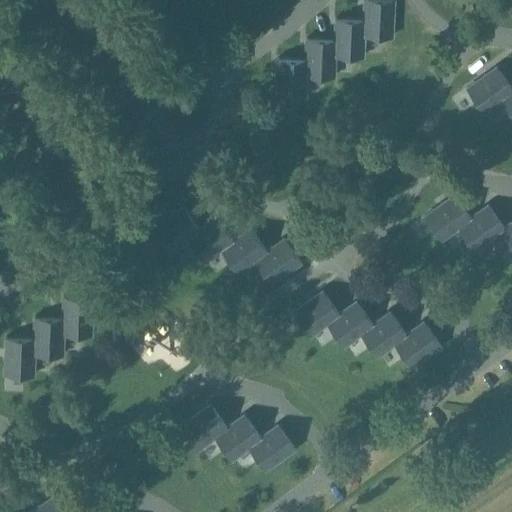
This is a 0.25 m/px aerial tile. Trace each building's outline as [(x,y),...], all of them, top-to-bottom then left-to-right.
[(364,0),(363,19),(363,35),(391,36),(392,0),(364,0)] [(363,35),(363,19),(336,17),(335,39),(334,55),(362,56),(363,35)] [(334,55),(335,39),(307,38),(306,59),(305,75),(333,76),(334,55)] [(305,75),(306,59),(278,57),(276,95),(304,96),(305,75)] [(482,111),(500,99),(511,90),(511,87),(497,67),(466,88),(482,111)] [(511,90),(500,99),(511,115),(511,90)] [(441,240),(458,227),(470,217),(454,195),(424,217),(441,240)] [(470,217),(458,227),(474,250),(492,238),(504,227),(488,205),(470,217)] [(186,239),(199,229),(183,206),(152,228),(168,251),(186,239)] [(220,249),(233,240),(216,217),(199,229),(186,239),(202,261),(219,249),(220,249)] [(511,221),(504,227),(492,238),(508,260),(511,257),(511,221)] [(254,260),(267,250),(250,227),(233,240),(220,249),(236,272),(253,259),(254,260)] [(284,238),(267,250),(254,260),(269,282),(300,260),(284,238)] [(308,335),(325,322),(338,313),(322,290),(291,312),(308,335)] [(90,335),(91,297),(63,296),(62,317),(62,334),(90,335)] [(338,313),(325,322),(341,345),(359,332),(359,333),(372,323),(356,300),(338,313)] [(393,343),(406,334),(390,311),(372,323),(359,333),(375,355),(393,343)] [(62,334),(62,317),(34,316),(33,338),(33,354),(61,355),(62,334)] [(409,365),(440,343),(424,321),(406,334),(393,343),(409,365)] [(33,354),(33,338),(5,337),(4,374),(32,375),(33,354)] [(214,436),(227,427),(211,404),(180,426),(196,449),(214,436)] [(247,447),(260,437),(244,414),(227,427),(214,436),(230,459),(247,447)] [(260,437),(247,447),(263,469),(294,447),(278,424),(260,437)] [(61,511),(51,497),(30,511),(61,511)]
